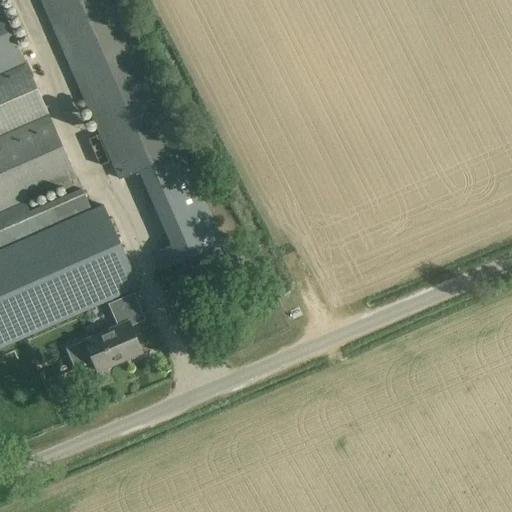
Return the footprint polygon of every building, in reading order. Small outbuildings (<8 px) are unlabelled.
[(42,0),(121,180),(183,153),(116,0),(42,0)] [(0,251),(92,210),(82,188),(27,212),(22,202),(76,178),(0,3),(0,251)] [(160,272),(180,264),(183,271),(203,262),(200,255),(223,245),(191,171),(147,191),(172,246),(153,253),(160,272)] [(0,251),(0,349),(139,288),(104,205),(92,210),(0,251)] [(84,341),(66,349),(75,369),(93,361),(98,372),(142,353),(131,326),(145,320),(134,294),(108,305),(118,326),(84,340),(84,341)]
